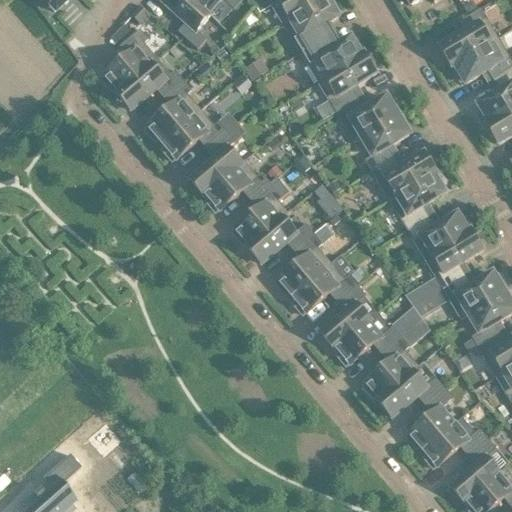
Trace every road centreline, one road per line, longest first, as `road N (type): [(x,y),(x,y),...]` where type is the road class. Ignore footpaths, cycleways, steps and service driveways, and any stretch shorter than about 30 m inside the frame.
road 1 (residential): [(118,0),(72,96),(428,511)]
road 2 (residential): [(374,0),(511,231)]
